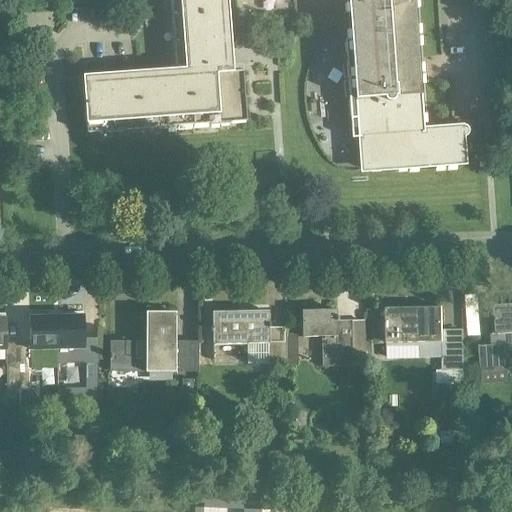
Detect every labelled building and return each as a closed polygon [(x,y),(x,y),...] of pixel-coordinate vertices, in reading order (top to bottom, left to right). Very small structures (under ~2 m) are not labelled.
[(169,0),(175,69),(225,66),(220,0),(346,0),(357,138),(360,138),(362,170),(396,167),(396,171),(418,169),(418,166),(434,164),(434,168),(456,166),(456,163),(465,162),(462,125),(423,128),(413,0),(169,0)] [(242,71),(82,83),(86,133),(246,121),(242,71)] [(468,220),(468,183),(433,182),(433,220),(468,220)] [(497,334),(491,334),(492,345),(479,346),(481,373),(482,385),(508,384),(507,372),(510,372),(508,343),(507,333),(511,333),(511,305),(495,307),(497,334)] [(442,308),(386,309),(386,343),(441,342),(442,370),(440,370),(440,371),(446,371),(447,388),(449,388),(450,430),(465,430),(464,330),(462,330),(462,334),(442,334),(442,308)] [(337,322),(337,316),(335,316),(335,310),(300,310),(301,337),(321,337),(321,368),(352,367),(351,321),(337,322)] [(212,328),(211,328),(211,332),(212,332),(212,344),(268,343),(268,366),(285,365),(285,350),(285,335),(284,327),(269,328),(269,324),(268,324),(267,311),(211,313),(212,328)] [(65,317),(56,317),(57,364),(69,363),(68,349),(83,349),(82,312),(64,313),(65,317)] [(109,371),(197,372),(197,342),(175,341),(175,313),(144,312),(144,341),(109,341),(109,371)] [(44,364),(57,364),(56,317),(46,317),(46,313),(29,314),(30,350),(44,349),(44,364)] [(98,360),(86,360),(86,400),(98,398),(98,360)] [(19,407),(18,389),(18,364),(6,364),(7,390),(5,390),(5,408),(19,407)] [(18,389),(30,389),(29,364),(18,364),(18,389)] [(287,456),(287,470),(292,470),(292,460),(297,460),(297,470),(302,471),(302,460),(310,460),(310,471),(314,471),(314,461),(333,461),(333,471),(344,471),(344,462),(360,462),(360,464),(355,464),(355,472),(362,472),(362,457),(287,456)] [(211,509),(243,511),(243,503),(204,501),(204,509),(211,509)] [(262,503),(261,511),(275,511),(300,511),(301,505),(262,503)]
